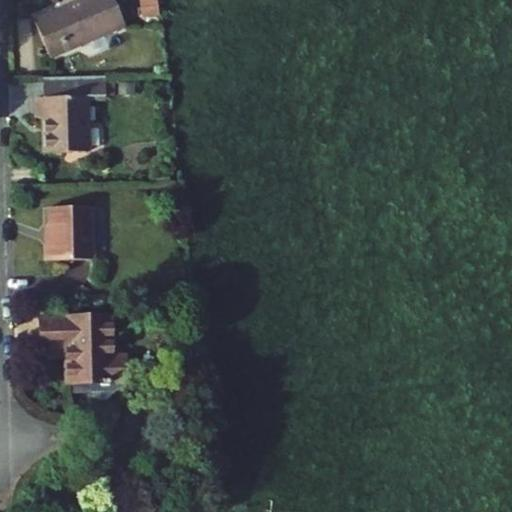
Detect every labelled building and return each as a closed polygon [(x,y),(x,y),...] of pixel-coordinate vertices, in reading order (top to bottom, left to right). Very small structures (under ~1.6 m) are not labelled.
[(70,0),(34,17),(50,53),(122,19),(113,0),(70,0)] [(89,151),(88,93),(108,92),(107,74),(45,75),(45,93),(36,93),(36,116),(45,116),(45,151),(89,151)] [(95,212),(51,213),(52,262),(95,261),(95,212)] [(115,311),(44,312),(45,342),(69,341),(70,394),(128,394),(128,353),(115,353),(115,311)] [(178,461),(162,478),(174,489),(191,472),(178,461)]
